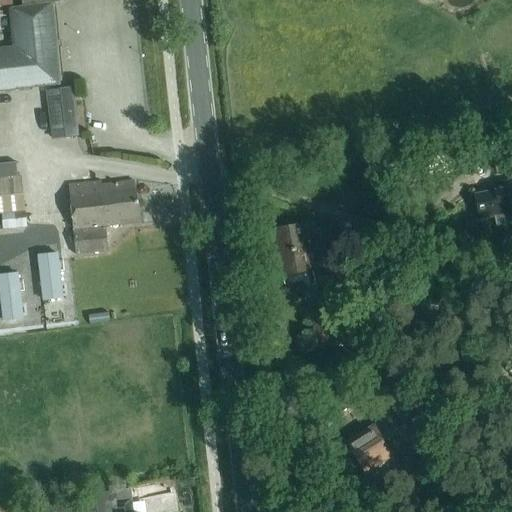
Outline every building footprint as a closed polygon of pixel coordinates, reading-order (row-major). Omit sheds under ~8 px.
[(0,90),(59,84),(52,5),(11,9),(15,47),(0,48),(0,90)] [(75,136),(69,87),(44,90),(50,139),(75,136)] [(496,173),(511,169),(511,146),(492,151),(496,173)] [(0,231),(26,228),(21,177),(0,178),(0,231)] [(138,223),(135,189),(133,189),(132,181),(100,185),(99,181),(68,185),(72,231),(73,231),(74,246),(75,246),(75,254),(106,251),(104,227),(138,223)] [(511,200),(511,196),(511,181),(492,186),(493,192),(474,196),(479,219),(511,212),(511,200)] [(307,243),(303,225),(272,231),(280,276),(312,270),(308,253),(318,251),(316,241),(307,243)] [(57,253),(38,255),(43,299),(63,296),(57,253)] [(17,273),(0,275),(0,297),(3,320),(23,317),(17,273)] [(356,313),(314,309),(310,344),(352,348),(356,313)] [(440,402),(431,408),(425,411),(408,381),(391,391),(407,421),(416,416),(422,427),(446,413),(440,402)] [(387,416),(365,432),(347,443),(365,473),(390,457),(378,439),(395,428),(387,416)] [(132,511),(131,499),(114,501),(115,511),(132,511)] [(92,511),(91,502),(30,511),(92,511)]
